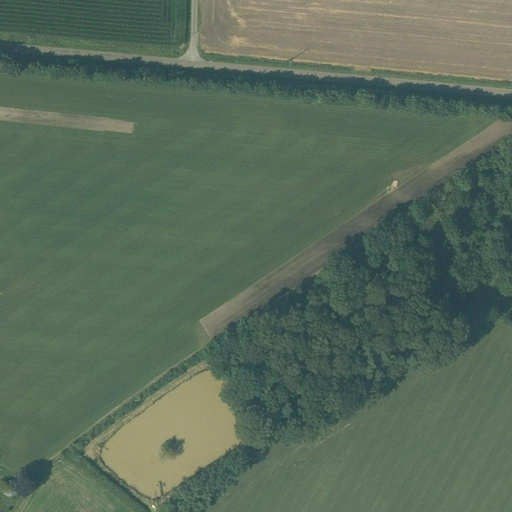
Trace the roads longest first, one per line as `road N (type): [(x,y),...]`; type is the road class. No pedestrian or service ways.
road 1 (unclassified): [(511,93),(191,64)]
road 2 (unclassified): [(191,64),(0,46)]
